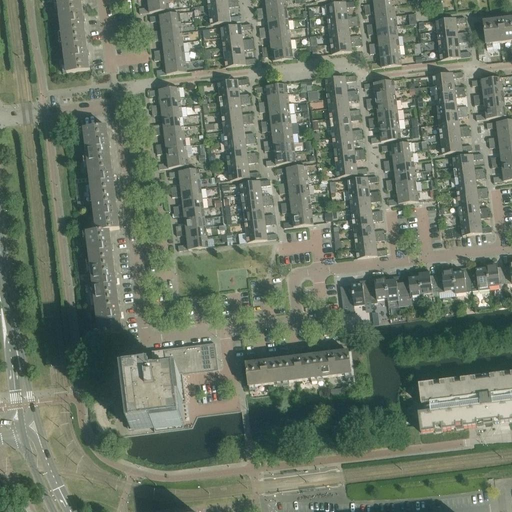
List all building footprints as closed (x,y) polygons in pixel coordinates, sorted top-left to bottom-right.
[(364,7),(365,12),(394,8),(393,0),(379,0),(373,1),(374,6),(364,7)] [(168,2),(148,4),(149,9),(139,10),(140,16),(169,12),(168,2)] [(257,10),(258,16),(287,12),(286,2),(266,5),(267,9),(257,10)] [(209,7),(210,16),(230,14),(229,9),(239,8),(238,3),(209,7)] [(326,7),(327,17),(347,14),(347,10),(356,8),(356,3),(326,7)] [(82,4),(58,6),(63,40),(86,38),(82,4)] [(394,8),(365,12),(366,17),(375,16),(376,20),(396,18),(394,8)] [(288,22),(287,12),(258,16),(258,20),(268,19),(268,24),(288,22)] [(230,14),(210,16),(211,26),(240,23),(240,17),(230,19),(230,14)] [(348,19),(347,14),(327,17),(329,26),(358,23),(357,18),(348,19)] [(160,23),(161,27),(181,25),(180,15),(150,18),(151,24),(160,23)] [(396,18),(376,20),(376,25),(367,26),(367,31),(397,28),(396,18)] [(436,23),(437,33),(457,30),(457,25),(466,24),(465,19),(436,23)] [(511,42),(511,19),(483,23),(486,46),(511,42)] [(288,22),(268,24),(269,29),(259,30),(260,35),(289,31),(288,22)] [(359,28),(358,23),(329,26),(330,36),(350,34),(349,29),(359,28)] [(152,33),(153,38),(182,35),(181,25),(161,27),(162,32),(152,33)] [(221,29),(222,40),(242,37),(242,32),(251,31),(251,26),(221,29)] [(397,28),(367,31),(368,36),(378,35),(378,40),(398,38),(397,28)] [(457,30),(437,33),(438,42),(468,39),(467,34),(458,35),(457,30)] [(291,41),(289,31),(260,35),(261,40),(270,39),(271,43),(291,41)] [(330,36),(331,46),(360,42),(360,37),(350,38),(350,34),(330,36)] [(163,42),(163,47),(183,44),(182,35),(153,38),(153,43),(163,42)] [(222,40),(224,49),(253,46),(252,41),(243,42),(242,37),(222,40)] [(86,38),(63,40),(67,75),(90,72),(86,38)] [(399,47),(398,38),(378,40),(379,45),(369,46),(370,51),(399,47)] [(468,39),(438,42),(440,52),(459,50),(459,45),(468,44),(468,39)] [(292,51),(291,41),(271,43),(271,48),(262,49),(262,54),(292,51)] [(360,42),(331,46),(332,56),(352,54),(351,48),(361,47),(360,42)] [(183,44),(163,47),(164,52),(154,53),(155,58),(184,54),(183,44)] [(224,49),(225,59),(245,57),(244,52),(254,51),(253,46),(224,49)] [(399,47),(370,51),(370,56),(380,55),(381,59),(400,57),(399,47)] [(459,50),(440,52),(441,62),(470,59),(470,53),(460,54),(459,50)] [(292,51),(262,54),(263,59),(273,58),(273,63),(293,61),(292,51)] [(184,54),(155,58),(156,63),(165,61),(166,66),(186,64),(184,54)] [(245,57),(225,59),(226,69),(256,66),(255,60),(245,61),(245,57)] [(400,57),(381,59),(381,64),(372,65),(372,71),(402,67),(400,57)] [(186,64),(166,66),(166,71),(157,72),(157,78),(187,74),(186,64)] [(433,77),(434,88),(454,85),(454,80),(463,79),(462,74),(433,77)] [(326,81),(327,91),(347,89),(346,84),(356,83),(355,77),(326,81)] [(482,87),(483,91),(502,89),(501,79),(472,83),(472,88),(482,87)] [(218,84),(220,94),(239,92),(239,87),(248,86),(248,81),(218,84)] [(375,90),(375,95),(395,92),(394,82),(364,86),(365,91),(375,90)] [(455,90),(454,85),(434,88),(436,97),(465,94),(464,89),(455,90)] [(267,94),(268,98),(288,96),(286,86),(257,89),(258,95),(267,94)] [(160,97),(160,102),(180,99),(179,89),(150,93),(150,98),(160,97)] [(327,91),(328,101),(358,97),(357,92),(347,93),(347,89),(327,91)] [(502,89),(483,91),(483,96),(474,97),(474,102),(504,99),(502,89)] [(220,94),(221,104),(250,101),(250,96),(240,97),(239,92),(220,94)] [(366,101),(367,106),(396,102),(395,92),(375,95),(376,100),(366,101)] [(465,99),(465,94),(436,97),(437,107),(456,105),(456,100),(465,99)] [(288,96),(268,98),(268,103),(259,104),(259,109),(289,106),(288,96)] [(358,97),(328,101),(329,111),(349,108),(349,103),(358,102),(358,97)] [(151,108),(152,113),(181,109),(180,99),(160,102),(161,106),(151,108)] [(484,106),(485,111),(505,109),(504,99),(474,102),(475,107),(484,106)] [(221,104),(222,114),(242,111),(241,107),(251,106),(250,101),(221,104)] [(377,110),(378,114),(397,112),(396,102),(367,106),(367,111),(377,110)] [(456,105),(437,107),(438,117),(467,113),(467,108),(457,109),(456,105)] [(270,113),(270,118),(290,115),(289,106),(259,109),(260,114),(270,113)] [(329,111),(331,120),(360,117),(359,112),(350,113),(349,108),(329,111)] [(181,109),(152,113),(153,118),(162,116),(163,121),(183,119),(181,109)] [(505,109),(485,111),(486,116),(476,117),(477,122),(506,119),(505,109)] [(242,111),(222,114),(223,124),(253,120),(252,115),(242,116),(242,111)] [(369,120),(369,125),(399,122),(397,112),(378,114),(378,119),(369,120)] [(467,113),(438,117),(439,126),(459,124),(458,119),(468,118),(467,113)] [(291,125),(290,115),(270,118),(271,123),(261,124),(262,129),(291,125)] [(331,120),(332,130),(352,128),(351,123),(361,122),(360,117),(331,120)] [(154,127),(154,132),(184,128),(183,119),(163,121),(163,126),(154,127)] [(223,124),(224,134),(244,131),(244,126),(253,125),(253,120),(223,124)] [(399,122),(369,125),(370,130),(379,129),(380,134),(400,131),(399,122)] [(497,129),(498,134),(511,132),(511,122),(487,125),(488,131),(497,129)] [(459,129),(459,124),(439,126),(440,136),(470,133),(469,128),(459,129)] [(272,133),(273,137),(292,135),(291,125),(262,129),(263,134),(272,133)] [(84,130),(88,165),(111,162),(107,127),(84,130)] [(165,136),(165,141),(185,138),(184,128),(154,132),(155,137),(165,136)] [(332,130),(333,140),(362,136),(362,131),(352,133),(352,128),(332,130)] [(244,131),(224,134),(226,143),(255,140),(254,135),(245,136),(244,131)] [(400,131),(380,134),(381,139),(371,140),(372,145),(401,141),(400,131)] [(489,140),(489,145),(511,142),(511,132),(498,134),(498,139),(489,140)] [(440,136),(442,146),(461,143),(461,139),(470,138),(470,133),(440,136)] [(292,135),(273,137),(273,142),(264,143),(264,148),(294,145),(292,135)] [(362,136),(333,140),(334,150),(354,147),(353,142),(363,141),(362,136)] [(156,147),(157,151),(186,148),(185,138),(165,141),(166,145),(156,147)] [(226,143),(227,153),(247,151),(246,146),(256,145),(255,140),(226,143)] [(499,149),(500,154),(511,152),(511,142),(489,145),(490,150),(499,149)] [(461,143),(442,146),(443,156),(472,152),(471,147),(462,148),(461,143)] [(392,152),(393,157),(412,155),(411,144),(382,148),(382,153),(392,152)] [(275,152),(275,157),(295,154),(294,145),(264,148),(265,153),(275,152)] [(354,147),(334,150),(335,159),(365,156),(364,151),(355,152),(354,147)] [(167,155),(168,160),(187,158),(186,148),(157,151),(157,156),(167,155)] [(247,151),(227,153),(228,163),(257,159),(257,154),(247,155),(247,151)] [(511,152),(500,154),(501,158),(491,160),(492,165),(511,162),(511,152)] [(295,154),(275,157),(276,161),(266,163),(267,168),(296,164),(295,154)] [(412,155),(393,157),(393,162),(384,163),(384,168),(414,164),(412,155)] [(453,159),(454,169),(474,167),(473,162),(483,161),(482,155),(453,159)] [(335,159),(337,169),(356,167),(356,162),(365,161),(365,156),(335,159)] [(187,158),(168,160),(168,165),(159,166),(159,171),(189,168),(187,158)] [(258,164),(257,159),(228,163),(229,173),(249,170),(248,165),(258,164)] [(88,165),(92,199),(116,196),(111,162),(88,165)] [(502,168),(502,173),(511,171),(511,162),(492,165),(492,170),(502,168)] [(395,172),(395,176),(415,174),(414,164),(384,168),(385,173),(395,172)] [(287,175),(288,180),(308,177),(306,167),(277,171),(278,176),(287,175)] [(356,167),(337,169),(338,179),(367,176),(367,170),(357,171),(356,167)] [(454,169),(455,179),(485,175),(484,170),(474,171),(474,167),(454,169)] [(249,170),(229,173),(230,183),(260,179),(259,174),(250,175),(249,170)] [(180,178),(180,183),(200,181),(199,171),(169,174),(170,180),(180,178)] [(511,171),(502,173),(503,178),(493,179),(494,184),(511,182),(511,171)] [(386,182),(387,187),(416,184),(415,174),(395,176),(396,181),(386,182)] [(485,175),(455,179),(456,189),(476,186),(476,181),(485,180),(485,175)] [(308,177),(288,180),(288,185),(279,186),(279,191),(309,187),(308,177)] [(348,182),(349,192),(369,190),(368,185),(378,184),(377,178),(348,182)] [(171,189),(172,194),(201,190),(200,181),(180,183),(181,188),(171,189)] [(240,185),(242,195),(262,193),(261,188),(271,187),(270,182),(240,185)] [(397,191),(398,196),(417,193),(416,184),(387,187),(387,192),(397,191)] [(456,189),(458,198),(487,195),(486,190),(477,191),(476,186),(456,189)] [(310,197),(309,187),(279,191),(280,196),(290,195),(290,199),(310,197)] [(182,198),(183,203),(202,200),(201,190),(172,194),(172,199),(182,198)] [(369,190),(349,192),(350,202),(380,198),(379,193),(370,194),(369,190)] [(262,193),(242,195),(243,205),(272,202),(272,197),(262,198),(262,193)] [(417,193),(398,196),(398,201),(388,202),(389,207),(419,204),(417,193)] [(458,198),(459,208),(479,206),(478,201),(488,200),(487,195),(458,198)] [(92,199),(96,232),(96,233),(110,231),(110,232),(120,230),(116,196),(92,199)] [(281,205),(282,210),(311,207),(310,197),(290,199),(291,204),(281,205)] [(350,202),(352,211),(371,209),(371,204),(380,203),(380,198),(350,202)] [(204,210),(202,200),(183,203),(183,207),(174,209),(174,213),(204,210)] [(273,207),(272,202),(243,205),(244,215),(264,212),(263,208),(273,207)] [(459,208),(460,218),(490,214),(489,209),(479,210),(479,206),(459,208)] [(292,214),(292,219),(312,216),(311,207),(282,210),(282,215),(292,214)] [(371,209),(352,211),(353,221),(382,218),(382,213),(372,214),(371,209)] [(184,217),(185,222),(205,220),(204,210),(174,213),(175,218),(184,217)] [(244,215),(245,225),(275,221),(274,216),(265,217),(264,212),(244,215)] [(460,218),(461,228),(481,225),(481,220),(490,219),(490,214),(460,218)] [(312,216),(292,219),(293,224),(284,225),(284,230),(314,227),(312,216)] [(382,218),(353,221),(354,231),(374,228),(373,224),(383,223),(382,218)] [(176,228),(177,233),(206,229),(205,220),(185,222),(186,227),(176,228)] [(275,221),(245,225),(247,234),(266,232),(266,227),(275,226),(275,221)] [(481,225),(461,228),(463,238),(492,234),(491,229),(482,230),(481,225)] [(354,231),(355,241),(385,237),(384,232),(374,233),(374,228),(354,231)] [(187,237),(187,241),(207,239),(206,229),(177,233),(177,238),(187,237)] [(96,233),(96,232),(87,234),(91,268),(114,265),(110,232),(110,231),(96,233)] [(266,232),(247,234),(248,244),(277,241),(277,235),(267,237),(266,232)] [(385,237),(355,241),(356,250),(376,248),(376,243),(385,242),(385,237)] [(207,239),(187,241),(188,246),(178,247),(179,253),(209,249),(207,239)] [(376,248),(356,250),(358,261),(387,257),(386,252),(377,253),(376,248)] [(91,268),(95,302),(118,299),(114,265),(91,268)] [(487,270),(489,288),(500,286),(500,284),(506,283),(504,271),(498,271),(497,266),(486,267),(487,270)] [(470,272),(473,293),(473,296),(479,296),(479,293),(490,291),(489,288),(487,270),(477,272),(476,269),(470,269),(470,272)] [(443,278),(437,279),(438,291),(444,291),(444,293),(455,292),(453,274),(453,271),(442,272),(443,278)] [(473,293),(470,272),(453,274),(455,292),(455,295),(473,293)] [(419,275),(419,279),(422,296),(432,295),(432,292),(438,291),(437,279),(431,280),(430,274),(419,275)] [(388,300),(386,283),(386,279),(374,281),(375,287),(369,287),(371,300),(371,306),(377,305),(377,302),(388,300)] [(403,281),(406,308),(413,307),(412,301),(422,299),(422,296),(419,279),(403,281)] [(386,283),(388,300),(388,304),(398,302),(399,309),(406,308),(403,281),(386,283)] [(371,300),(369,287),(363,288),(363,286),(352,287),(354,308),(365,307),(365,301),(371,300)] [(118,299),(95,302),(99,337),(123,334),(118,299)] [(133,430),(183,424),(181,403),(185,403),(182,375),(220,371),(216,344),(153,352),(156,370),(153,371),(126,375),(133,430)] [(315,357),(317,380),(352,376),(349,352),(315,357)] [(315,357),(280,361),(283,384),(317,380),(315,357)] [(283,384),(280,361),(246,365),(249,389),(283,384)] [(511,374),(511,372),(503,373),(504,375),(490,377),(490,375),(474,377),(474,379),(461,381),(461,379),(453,380),(454,382),(441,383),(440,381),(433,382),(433,384),(419,386),(422,405),(430,404),(431,413),(419,414),(421,434),(435,432),(435,434),(443,433),(443,431),(456,429),(456,431),(464,430),(463,428),(477,427),(477,429),(485,428),(484,426),(493,425),(493,426),(501,426),(501,424),(510,423),(511,422),(511,374)]
